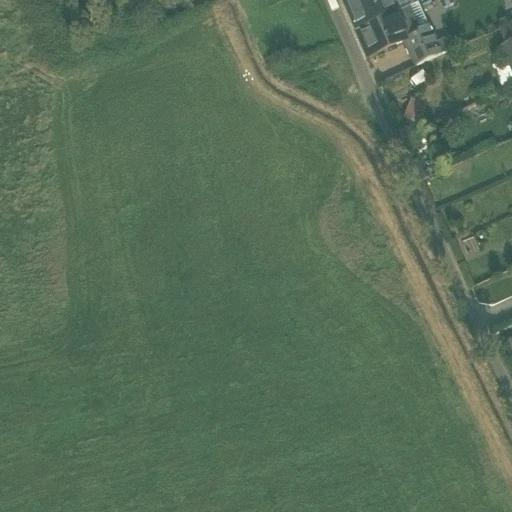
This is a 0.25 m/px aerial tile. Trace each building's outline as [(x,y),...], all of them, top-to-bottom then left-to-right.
[(345,0),(341,2),(355,34),(399,14),(392,0),(345,0)] [(392,0),(399,14),(415,7),(411,0),(392,0)] [(452,0),(436,0),(442,12),(455,6),(452,0)] [(366,61),(405,44),(418,37),(417,35),(429,30),(419,6),(415,7),(399,14),(355,34),(366,61)] [(511,24),(498,31),(506,48),(511,45),(511,24)] [(429,29),(429,30),(417,35),(418,37),(405,44),(412,59),(437,47),(438,47),(437,46),(429,29)] [(442,57),(456,50),(451,39),(437,46),(438,47),(437,47),(442,57)] [(511,45),(506,48),(501,51),(507,63),(511,74),(511,45)] [(412,59),(417,68),(442,57),(437,47),(412,59)] [(511,88),(511,74),(507,63),(492,69),(502,93),(511,88)] [(420,127),(428,107),(411,100),(403,120),(420,127)]
